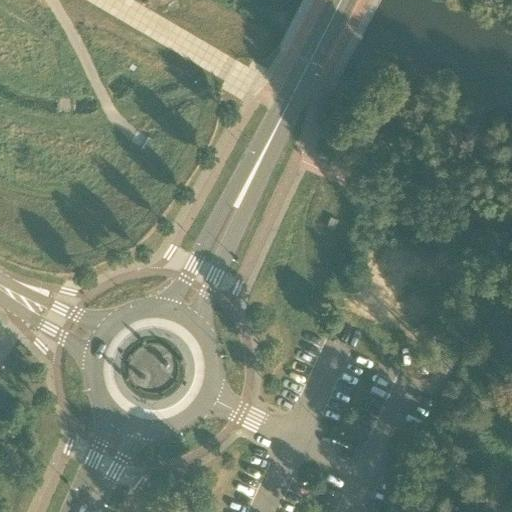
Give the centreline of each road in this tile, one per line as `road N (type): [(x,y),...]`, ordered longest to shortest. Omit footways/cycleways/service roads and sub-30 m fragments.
road 1 (secondary): [(181,317),(342,0)]
road 2 (secondary): [(125,425),(172,429),(204,406),(214,360),(181,317)]
